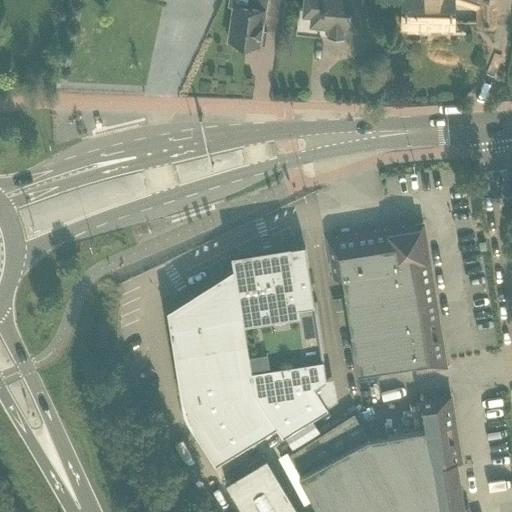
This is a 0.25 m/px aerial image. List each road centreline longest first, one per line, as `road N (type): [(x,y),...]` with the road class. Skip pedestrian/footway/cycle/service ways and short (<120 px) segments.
road 1 (secondary): [(13,263),(112,214),(357,136)]
road 2 (secondary): [(357,136),(266,130),(135,157)]
road 3 (motorway): [(72,511),(50,418),(0,311)]
road 4 (residential): [(491,126),(511,285)]
road 5 (motorway): [(72,511),(0,388)]
road 6 (secondary): [(135,157),(1,204)]
road 7 (secondary): [(135,157),(93,158),(0,187)]
road 8 (secondary): [(357,136),(491,126)]
